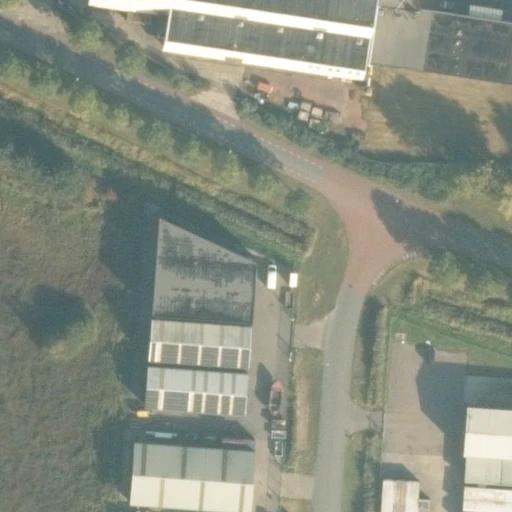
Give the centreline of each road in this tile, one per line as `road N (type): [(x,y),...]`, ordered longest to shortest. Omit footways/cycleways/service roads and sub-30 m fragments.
road 1 (unclassified): [(388,206),(0,29)]
road 2 (unclassified): [(325,511),(338,335),(388,206)]
road 3 (unclassified): [(511,254),(388,206)]
